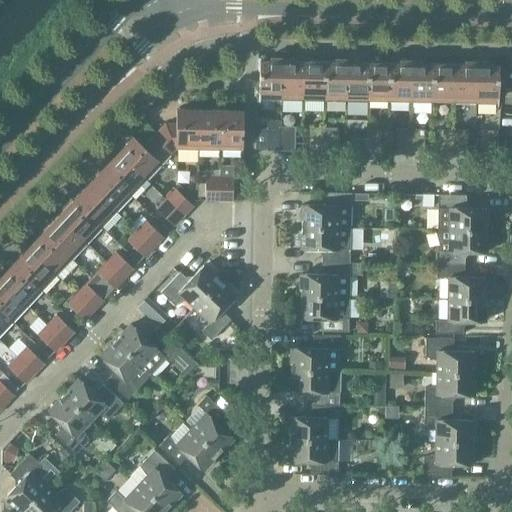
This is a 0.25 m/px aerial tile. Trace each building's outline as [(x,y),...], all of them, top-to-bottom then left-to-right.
[(259,99),(281,100),(282,59),(270,59),(270,62),(260,62),(259,99)] [(281,100),(303,100),(304,63),(294,62),(294,59),(282,59),(281,100)] [(325,100),(346,101),(347,60),(335,60),(335,63),(325,63),(325,100)] [(346,101),(368,101),(369,64),(359,64),(359,61),(347,60),(346,101)] [(389,102),(411,102),(412,62),(400,61),(399,64),(390,64),(389,102)] [(411,102),(433,102),(433,65),(424,65),(424,62),(412,62),(411,102)] [(303,100),(325,100),(325,63),(304,63),(303,100)] [(454,103),(476,103),(477,63),(464,63),(464,66),(455,65),(454,103)] [(476,103),(498,104),(499,66),(489,66),(489,63),(477,63),(476,103)] [(368,101),(389,102),(390,64),(369,64),(368,101)] [(433,65),(433,102),(454,103),(455,65),(433,65)] [(165,125),(155,136),(172,152),(176,149),(198,149),(199,111),(176,111),(176,125),(165,125)] [(221,111),(199,111),(198,149),(220,150),(221,111)] [(243,112),(221,111),(220,150),(243,150),(243,112)] [(266,151),(280,151),(281,127),(267,127),(266,151)] [(280,151),(294,152),(295,128),(281,127),(280,151)] [(310,152),(324,152),(324,128),(310,128),(310,152)] [(324,152),(338,152),(338,128),(324,128),(324,152)] [(353,153),(367,153),(367,129),(353,129),(353,153)] [(367,129),(367,153),(381,153),(381,129),(367,129)] [(410,154),(411,130),(397,130),(396,153),(410,154)] [(410,154),(424,154),(425,130),(411,130),(410,154)] [(453,155),(454,131),(440,130),(439,154),(453,155)] [(453,155),(467,155),(468,131),(454,131),(453,155)] [(484,131),(483,155),(497,155),(498,132),(484,131)] [(118,154),(146,181),(172,152),(155,136),(144,148),(133,138),(118,154)] [(118,154),(103,170),(131,196),(146,181),(118,154)] [(103,170),(88,186),(116,212),(131,196),(103,170)] [(205,201),(219,202),(219,178),(206,178),(205,201)] [(219,202),(233,202),(233,178),(219,178),(219,202)] [(88,186),(73,201),(101,228),(116,212),(88,186)] [(166,200),(184,216),(193,206),(176,190),(166,200)] [(301,227),(338,228),(351,228),(351,207),(351,194),(323,193),(323,206),(302,205),(301,227)] [(438,195),(438,230),(487,231),(487,209),(466,208),(466,196),(438,195)] [(184,216),(166,200),(157,210),(174,226),(184,216)] [(73,201),(58,217),(86,244),(101,228),(73,201)] [(58,217),(43,233),(71,259),(86,244),(58,217)] [(164,237),(146,221),(137,231),(154,248),(164,237)] [(322,263),(350,263),(351,228),(338,228),(301,227),(301,250),(322,250),(322,263)] [(437,265),(465,265),(465,253),(486,253),(487,231),(438,230),(429,230),(429,241),(437,241),(437,265)] [(127,241),(145,258),(154,248),(137,231),(127,241)] [(28,249),(56,275),(71,259),(43,233),(28,249)] [(28,249),(14,265),(42,291),(56,275),(28,249)] [(107,263),(124,279),(134,269),(116,253),(107,263)] [(124,279),(107,263),(97,273),(115,289),(124,279)] [(300,274),(300,297),(349,298),(350,263),(322,263),(322,275),(300,274)] [(0,279),(0,281),(27,306),(42,291),(14,265),(0,279)] [(449,278),(448,300),(485,300),(486,278),(465,277),(465,265),(437,265),(437,278),(449,278)] [(186,300),(194,308),(220,281),(204,266),(189,281),(180,273),(161,293),(175,306),(186,300)] [(0,281),(0,310),(12,322),(27,306),(0,281)] [(220,281),(194,308),(210,322),(202,331),(211,341),(231,320),(222,312),(236,296),(220,281)] [(77,294),(94,311),(104,301),(86,284),(77,294)] [(94,311),(77,294),(67,304),(85,321),(94,311)] [(349,298),(300,297),(300,319),(321,319),(321,332),(349,332),(349,298)] [(485,300),(448,300),(448,321),(436,321),(436,334),(463,335),(464,322),(485,322),(485,300)] [(0,334),(12,322),(0,310),(0,334)] [(47,326),(65,342),(74,332),(57,316),(47,326)] [(131,325),(116,341),(151,375),(178,346),(158,327),(146,339),(131,325)] [(65,342),(47,326),(38,336),(55,352),(65,342)] [(291,370),(339,371),(339,350),(340,350),(341,337),(313,336),(312,348),(291,348),(291,370)] [(437,361),(437,373),(474,374),(475,352),(453,351),(454,339),(426,338),(425,357),(437,361)] [(151,375),(116,341),(100,357),(116,371),(107,380),(127,400),(151,375)] [(17,358),(35,374),(44,364),(27,347),(17,358)] [(35,374),(17,358),(8,368),(25,384),(35,374)] [(311,405),(339,406),(340,371),(339,371),(291,370),(290,393),(311,393),(311,405)] [(425,389),(424,407),(452,408),(453,396),(474,396),(474,374),(437,373),(437,386),(425,389)] [(79,379),(64,396),(91,421),(105,406),(114,414),(123,404),(103,385),(94,394),(79,379)] [(0,401),(5,406),(14,396),(0,382),(0,401)] [(91,421),(64,396),(48,412),(64,426),(55,435),(75,455),(85,445),(76,436),(91,421)] [(206,414),(191,429),(218,455),(234,439),(218,424),(227,415),(206,396),(197,406),(206,414)] [(290,417),(289,440),(326,440),(327,419),(339,419),(339,406),(311,405),(311,418),(290,417)] [(452,408),(424,407),(424,427),(436,430),(436,442),(473,443),(473,421),(452,421),(452,408)] [(218,455),(191,429),(177,445),(168,436),(159,446),(179,466),(188,457),(203,471),(218,455)] [(310,462),(310,475),(338,475),(338,461),(339,440),(326,440),(289,440),(289,462),(310,462)] [(473,443),(436,442),(436,455),(424,458),(423,477),(451,478),(451,465),(473,465),(473,443)] [(154,469),(139,484),(166,510),(182,494),(166,479),(175,470),(154,451),(145,461),(154,469)] [(4,499),(18,511),(22,511),(46,487),(38,479),(44,468),(29,454),(10,475),(19,483),(4,499)] [(164,511),(166,510),(139,484),(125,500),(116,491),(107,501),(118,511),(135,511),(136,511),(164,511)] [(46,487),(22,511),(70,511),(80,502),(65,488),(54,495),(46,487)]
